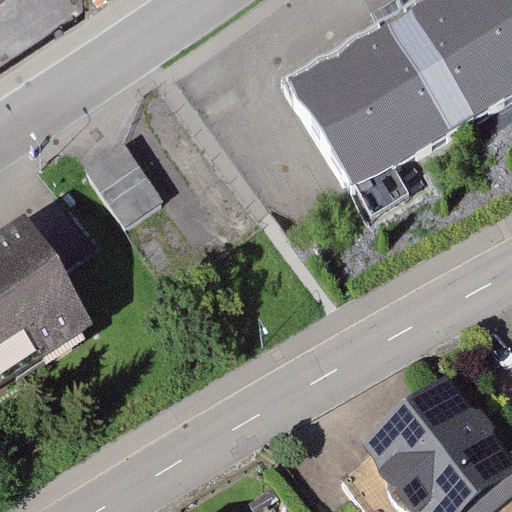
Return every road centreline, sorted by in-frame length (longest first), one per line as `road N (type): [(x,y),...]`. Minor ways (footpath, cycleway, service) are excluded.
road 1 (residential): [(102,511),(348,364),(511,277)]
road 2 (tertiary): [(0,143),(207,0)]
